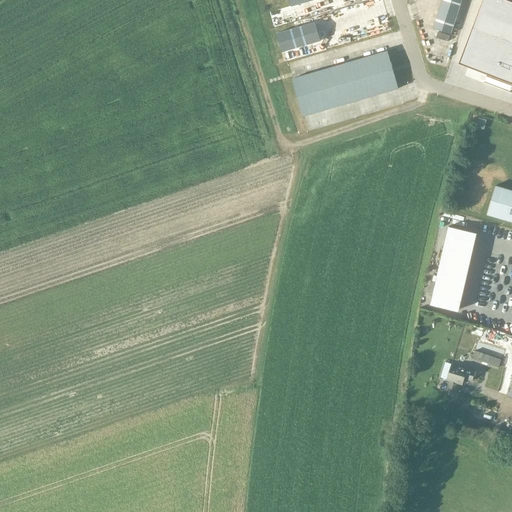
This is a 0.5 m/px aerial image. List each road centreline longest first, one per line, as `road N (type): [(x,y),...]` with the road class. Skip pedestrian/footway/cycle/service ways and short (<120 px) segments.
road 1 (track): [(425,84),(413,106),(281,145),(237,0)]
road 2 (unclassified): [(397,0),(422,83),(511,110)]
